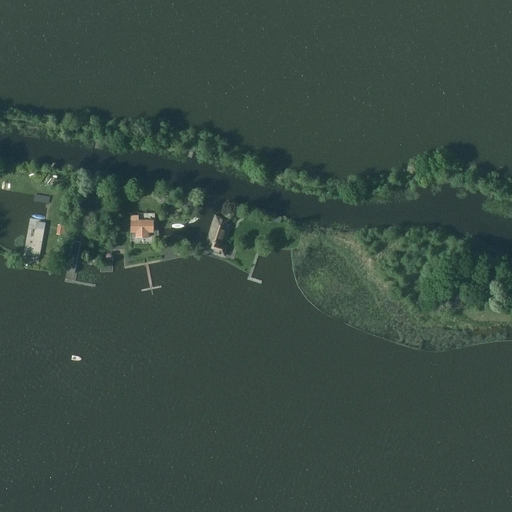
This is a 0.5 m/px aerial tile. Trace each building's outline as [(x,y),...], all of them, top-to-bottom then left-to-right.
[(280,224),(282,218),(275,216),(273,222),(280,224)] [(139,223),(139,217),(132,217),(132,234),(137,234),(137,239),(150,239),(151,234),(155,234),(155,223),(139,223)] [(227,228),(229,223),(215,219),(208,242),(213,244),(211,251),(225,256),(228,247),(221,245),(226,228),(227,228)] [(46,223),(36,221),(31,254),(40,256),(46,223)] [(64,234),(65,227),(57,225),(56,233),(64,234)] [(81,242),(73,240),(66,272),(74,273),(81,242)]
